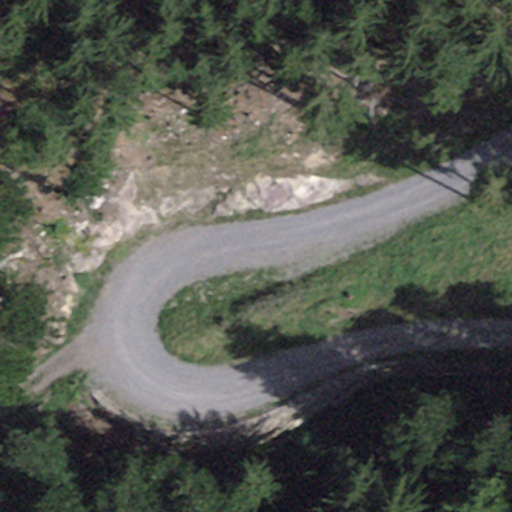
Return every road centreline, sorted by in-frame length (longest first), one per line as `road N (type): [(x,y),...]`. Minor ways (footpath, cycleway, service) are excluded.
road 1 (track): [(160,356),(164,311),(192,267),(511,144)]
road 2 (track): [(511,362),(259,445),(204,427),(174,396),(160,356)]
road 3 (track): [(0,427),(160,356)]
